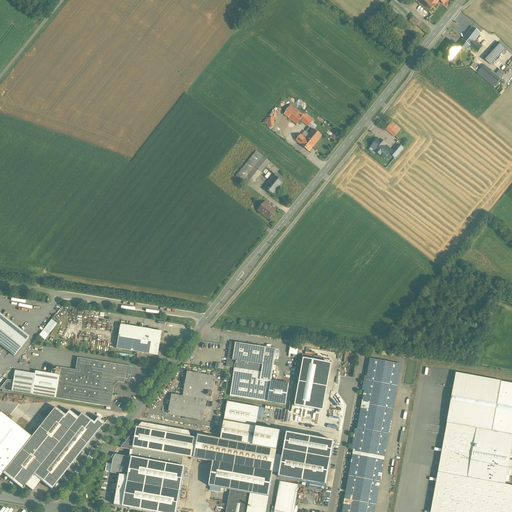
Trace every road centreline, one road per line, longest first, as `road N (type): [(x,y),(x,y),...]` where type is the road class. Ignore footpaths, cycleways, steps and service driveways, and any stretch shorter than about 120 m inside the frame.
road 1 (tertiary): [(206,318),(461,0)]
road 2 (residential): [(58,507),(206,318)]
road 3 (residential): [(206,318),(0,283)]
road 4 (residential): [(331,511),(348,388)]
